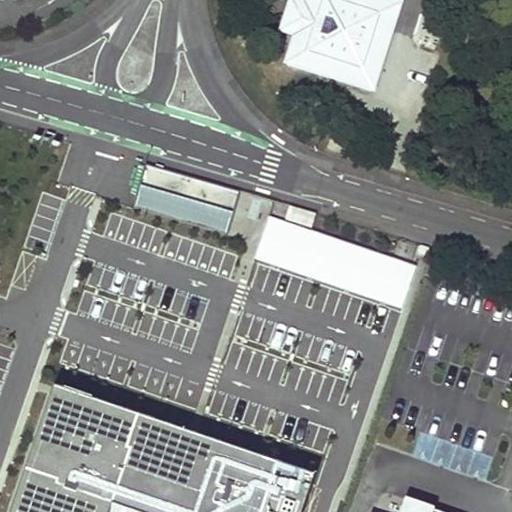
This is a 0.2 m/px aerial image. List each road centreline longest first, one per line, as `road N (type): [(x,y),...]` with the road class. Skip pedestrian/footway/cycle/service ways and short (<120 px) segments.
road 1 (unclassified): [(315,180),(267,152),(214,95),(178,0)]
road 2 (unclassified): [(315,180),(511,239)]
road 3 (unclassified): [(127,122),(315,180)]
road 4 (unclassified): [(127,0),(80,38),(0,68)]
road 5 (unclassified): [(127,122),(157,86),(173,0)]
road 6 (unclassified): [(138,0),(109,54),(111,118)]
